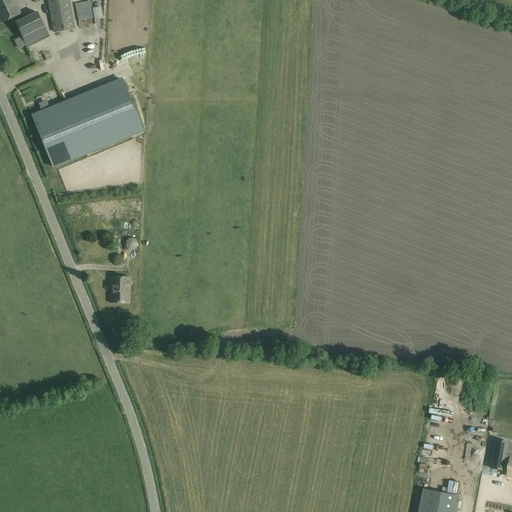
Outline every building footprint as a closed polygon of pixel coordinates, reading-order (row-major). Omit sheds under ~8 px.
[(0,0),(0,19),(2,23),(21,13),(14,0),(0,0)] [(47,0),(53,24),(54,32),(75,28),(69,0),(47,0)] [(101,17),(98,5),(92,6),(95,18),(101,17)] [(16,23),(16,24),(22,36),(27,46),(49,35),(44,25),(44,26),(37,13),(16,23)] [(50,80),(26,89),(29,96),(53,86),(50,80)] [(32,116),(37,127),(73,113),(69,101),(32,116)] [(134,235),(125,235),(124,255),(133,255),(134,235)] [(129,277),(111,277),(111,303),(129,303),(129,277)] [(508,475),(511,476),(511,457),(511,458),(511,455),(505,454),(507,442),(495,440),(491,468),(503,470),(503,465),(509,466),(508,475)] [(456,511),(460,497),(422,489),(417,511),(456,511)]
